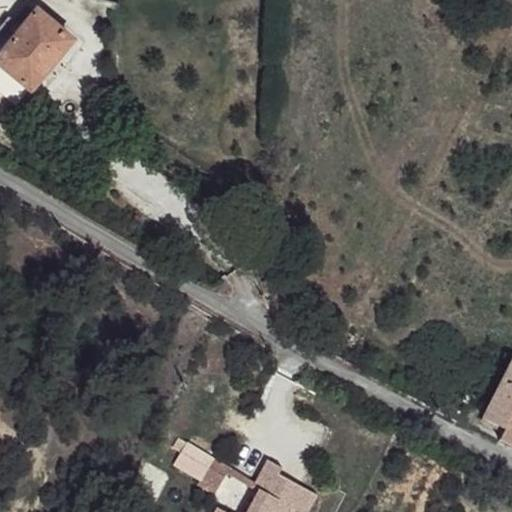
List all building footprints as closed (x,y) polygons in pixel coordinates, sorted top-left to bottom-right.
[(0,57),(37,17),(26,9),(0,37),(0,57)] [(69,42),(37,17),(0,57),(0,67),(30,92),(69,42)] [(30,92),(0,67),(0,95),(18,107),(30,92)] [(511,367),(484,420),(490,423),(511,381),(511,367)] [(511,418),(511,381),(490,423),(506,431),(511,418)] [(511,418),(506,431),(502,437),(511,441),(511,418)] [(230,466),(215,458),(203,482),(218,489),(230,466)] [(250,511),(230,511),(223,508),(220,511),(287,511),(290,507),(296,510),(308,486),(282,475),(285,470),(269,463),(255,490),(262,494),(250,511)] [(316,511),(324,495),(308,486),(296,510),(299,511),(316,511)]
